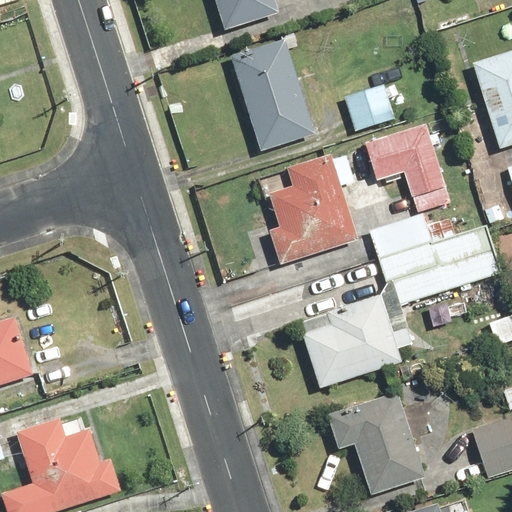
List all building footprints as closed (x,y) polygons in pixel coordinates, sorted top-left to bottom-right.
[(273,12),(269,0),(208,0),(217,29),(273,12)] [(280,38),(224,55),(254,154),(310,136),(280,38)] [(511,47),(466,62),(493,149),(511,143),(511,47)] [(389,86),(350,97),(360,132),(399,121),(389,86)] [(421,124),(360,143),(372,181),(399,173),(411,212),(445,202),(421,124)] [(352,239),(326,155),(280,169),(286,186),(264,193),(275,228),(264,231),(274,264),(352,239)] [(292,324),(314,390),(397,362),(375,296),(292,324)] [(24,318),(0,324),(0,388),(42,375),(24,318)] [(511,318),(495,324),(503,349),(511,345),(511,318)] [(511,475),(511,390),(510,391),(511,399),(511,417),(480,427),(496,480),(511,475)] [(420,478),(392,391),(319,413),(331,450),(347,445),(363,496),(420,478)] [(67,418),(23,432),(40,483),(5,495),(10,511),(65,511),(129,491),(118,459),(108,462),(97,429),(73,437),(67,418)] [(0,430),(0,465),(8,463),(0,430)] [(436,511),(433,502),(400,511),(436,511)]
